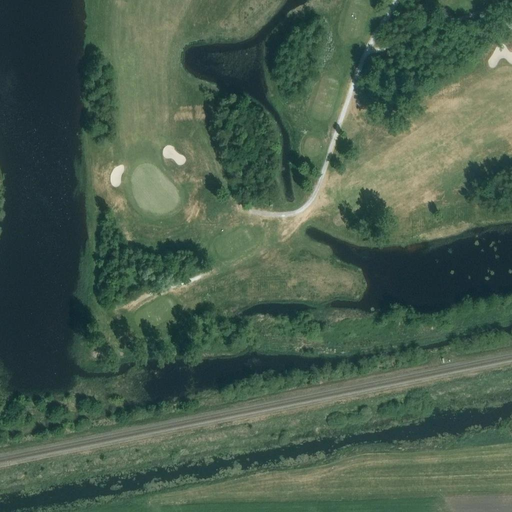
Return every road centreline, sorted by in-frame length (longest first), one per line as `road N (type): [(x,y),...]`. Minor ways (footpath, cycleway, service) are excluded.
road 1 (track): [(396,0),(365,53),(309,202),(292,214),(249,211)]
road 2 (track): [(365,53),(504,2)]
